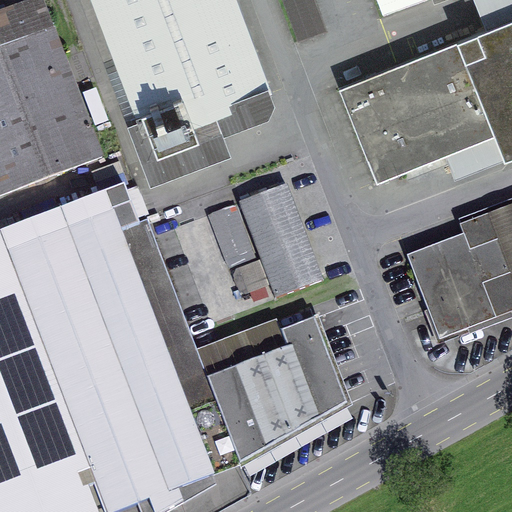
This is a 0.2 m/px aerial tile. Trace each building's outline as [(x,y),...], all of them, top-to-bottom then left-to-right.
[(53,0),(34,0),(0,13),(0,181),(3,188),(110,147),(53,0)] [(103,0),(159,145),(275,101),(236,0),(103,0)] [(288,0),(302,36),(324,27),(313,0),(288,0)] [(511,0),(476,0),(477,2),(485,26),(511,14),(511,0)] [(455,39),(493,133),(505,159),(511,155),(511,14),(485,26),(455,39)] [(378,180),(493,133),(455,39),(340,86),(378,180)] [(285,193),(247,208),(279,288),(317,273),(285,193)] [(8,244),(106,511),(118,511),(214,477),(114,205),(8,244)] [(467,236),(411,258),(442,338),(511,310),(511,206),(463,225),(467,236)] [(106,511),(8,244),(0,247),(0,511),(106,511)] [(202,349),(246,465),(349,406),(317,318),(280,331),(277,322),(202,349)]
